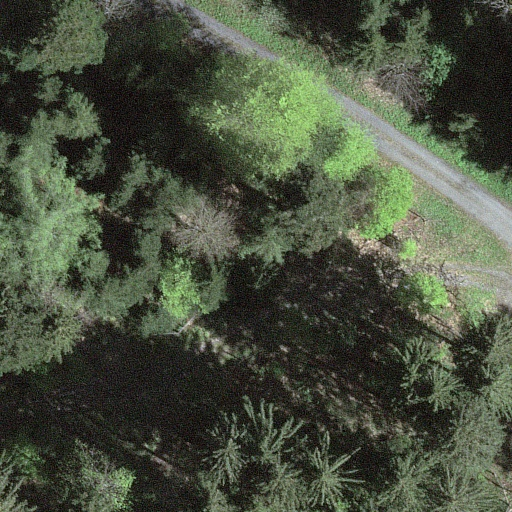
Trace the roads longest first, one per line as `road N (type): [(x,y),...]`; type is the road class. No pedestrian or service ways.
road 1 (track): [(511,289),(422,273),(283,314),(184,368),(32,420),(0,423)]
road 2 (track): [(136,0),(163,8),(395,144),(511,236)]
